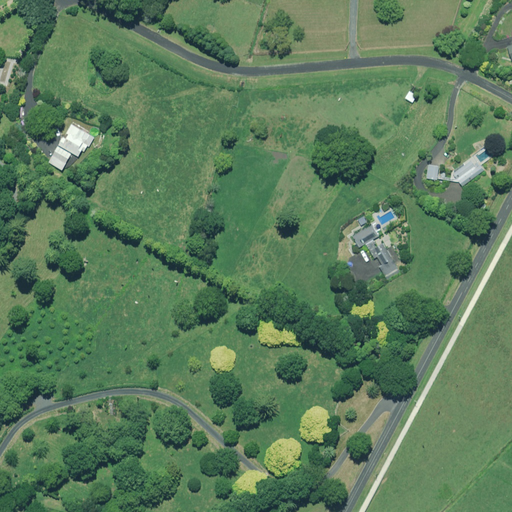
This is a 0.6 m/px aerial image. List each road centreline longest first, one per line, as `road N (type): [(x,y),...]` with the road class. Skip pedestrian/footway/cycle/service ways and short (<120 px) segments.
road 1 (residential): [(511,98),(449,66),(414,59),(220,67),(85,0)]
road 2 (unclassified): [(345,511),(511,198)]
